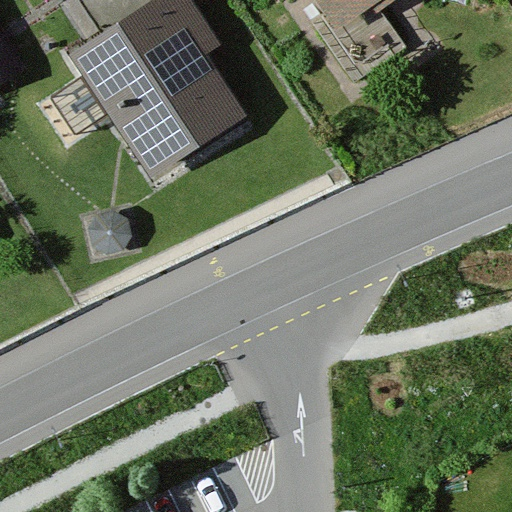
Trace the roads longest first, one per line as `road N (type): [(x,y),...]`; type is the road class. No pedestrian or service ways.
road 1 (tertiary): [(0,424),(307,268)]
road 2 (residential): [(300,511),(307,268)]
road 3 (tertiary): [(307,268),(511,178)]
